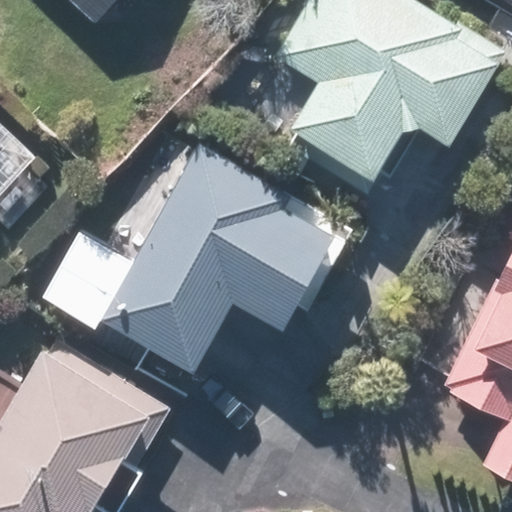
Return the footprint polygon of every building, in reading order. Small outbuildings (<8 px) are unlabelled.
[(60,0),(90,27),(114,0),(60,0)] [(453,31),(405,0),(298,0),(264,54),(317,88),(282,141),(362,193),(405,126),(442,150),(492,72),(446,43),(453,31)] [(511,0),(467,0),(511,23),(511,0)] [(0,194),(33,159),(0,127),(0,194)] [(273,198),(190,152),(96,322),(187,372),(222,308),(275,337),(328,240),(268,207),(273,198)] [(511,196),(420,379),(503,420),(479,466),(511,482),(511,196)] [(0,412),(0,511),(121,511),(145,472),(131,463),(166,405),(48,334),(0,412)]
